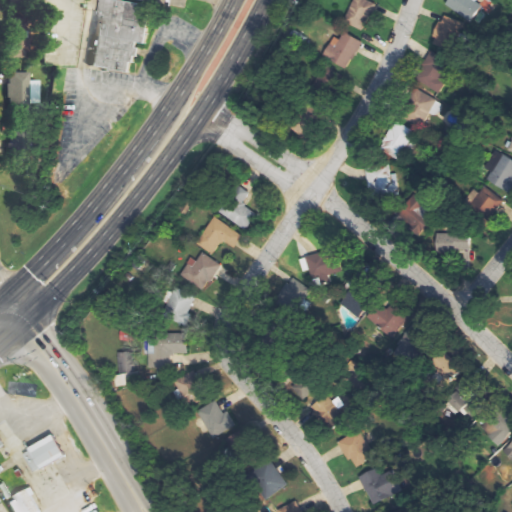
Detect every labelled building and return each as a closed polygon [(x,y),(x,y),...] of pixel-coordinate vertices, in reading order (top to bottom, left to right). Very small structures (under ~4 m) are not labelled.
[(101,0),(92,67),(133,73),(138,43),(146,44),(151,5),(116,0),(101,0)] [(380,4),(371,0),(355,0),(344,21),(366,32),(380,4)] [(449,0),(446,6),(473,22),(484,4),(476,0),(449,0)] [(454,51),(464,23),(443,15),(433,44),(454,51)] [(7,58),(21,58),(22,18),(8,17),(7,58)] [(340,40),(334,36),(324,57),(349,69),(363,41),(344,32),(340,40)] [(416,80),(440,92),(454,64),(430,52),(416,80)] [(29,72),(8,72),(7,113),(28,113),(29,72)] [(404,116),(426,124),(430,113),(437,115),(442,104),(436,102),(438,97),(414,88),(404,116)] [(30,120),(9,119),(8,162),(29,163),(30,120)] [(382,151),(403,160),(415,130),(395,121),(382,151)] [(493,171),(488,181),(511,191),(511,158),(496,151),(488,168),(493,171)] [(388,197),(401,185),(379,161),(366,173),(388,197)] [(220,212),(249,230),(260,213),(244,204),(252,192),(237,184),(220,212)] [(482,193),(475,189),(466,204),(491,219),(504,198),(486,187),(482,193)] [(399,212),(419,232),(431,221),(425,216),(432,210),(417,195),(399,212)] [(215,255),(224,241),(236,248),(245,235),(216,217),(199,244),(215,255)] [(472,252),(471,232),(437,233),(438,252),(472,252)] [(330,282),(328,274),(333,273),(329,251),(307,255),(312,280),(321,278),(322,284),(330,282)] [(192,257),(182,276),(209,290),(223,263),(204,253),(200,261),(192,257)] [(288,306),(311,293),(302,278),(280,290),(288,306)] [(187,324),(198,295),(174,286),(162,315),(187,324)] [(359,317),(372,299),(354,286),(340,304),(359,317)] [(409,323),(392,304),(384,312),(379,306),(369,315),(391,340),(409,323)] [(189,334),(150,333),(149,368),(171,368),(172,353),(189,354),(189,334)] [(117,385),(138,383),(136,351),(119,352),(120,375),(116,375),(117,385)] [(457,362),(445,351),(433,364),(445,375),(457,362)] [(177,380),(190,405),(208,396),(194,371),(177,380)] [(293,381),(318,423),(325,418),(331,428),(346,420),(329,391),(322,395),(308,372),(293,381)] [(470,402),(458,390),(448,400),(459,412),(470,402)] [(217,438),(236,425),(218,399),(199,412),(217,438)] [(375,456),(360,430),(340,441),(354,467),(375,456)] [(19,452),(29,474),(63,457),(52,436),(19,452)] [(267,499),(288,486),(272,459),(251,472),(267,499)] [(360,476),(374,505),(401,491),(392,471),(382,476),(378,467),(360,476)] [(7,511),(37,511),(39,511),(26,488),(2,503),(7,511)] [(278,510),(279,511),(303,511),(298,501),(278,510)]
